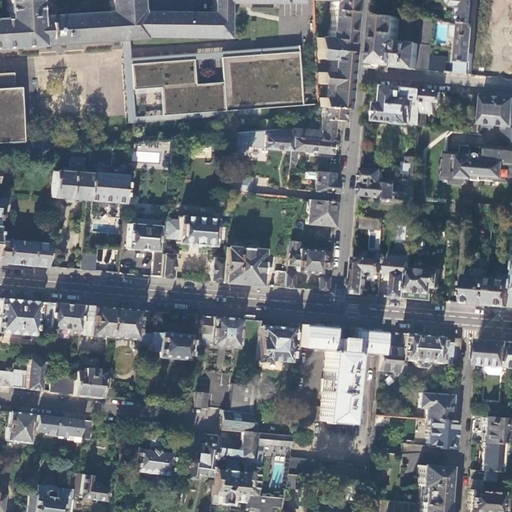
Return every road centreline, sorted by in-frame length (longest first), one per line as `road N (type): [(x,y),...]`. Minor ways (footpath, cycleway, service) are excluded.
road 1 (tertiary): [(0,280),(337,309)]
road 2 (residential): [(337,309),(358,76)]
road 3 (residential): [(0,402),(215,425)]
road 4 (residential): [(457,511),(469,320)]
road 5 (residential): [(511,90),(358,76)]
road 6 (tertiary): [(337,309),(469,320)]
